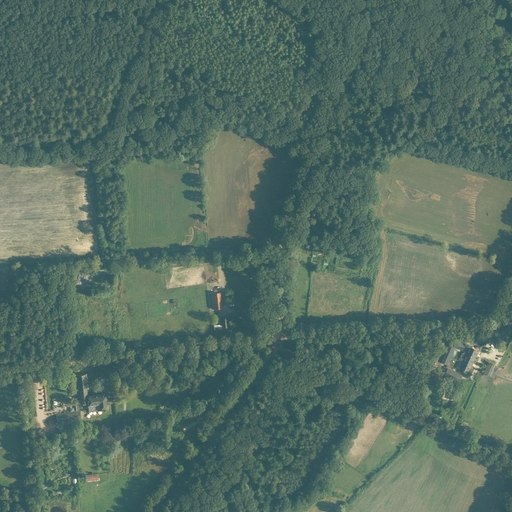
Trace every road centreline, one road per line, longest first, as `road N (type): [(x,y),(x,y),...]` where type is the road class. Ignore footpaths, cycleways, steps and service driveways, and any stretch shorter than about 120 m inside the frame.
road 1 (unclassified): [(279,336),(285,222),(381,0)]
road 2 (track): [(0,371),(279,336)]
road 3 (track): [(267,359),(511,452)]
road 4 (track): [(279,336),(511,325)]
road 5 (track): [(158,511),(279,336)]
road 6 (track): [(20,368),(36,511)]
